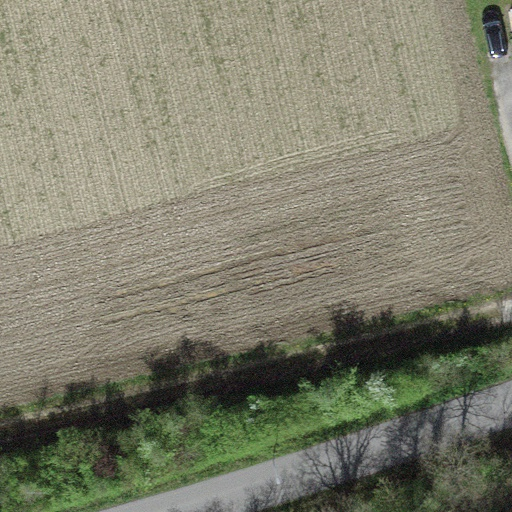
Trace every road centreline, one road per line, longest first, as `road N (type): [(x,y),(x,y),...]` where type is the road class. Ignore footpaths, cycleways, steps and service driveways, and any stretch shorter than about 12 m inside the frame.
road 1 (track): [(0,429),(511,300)]
road 2 (residential): [(511,402),(176,511)]
